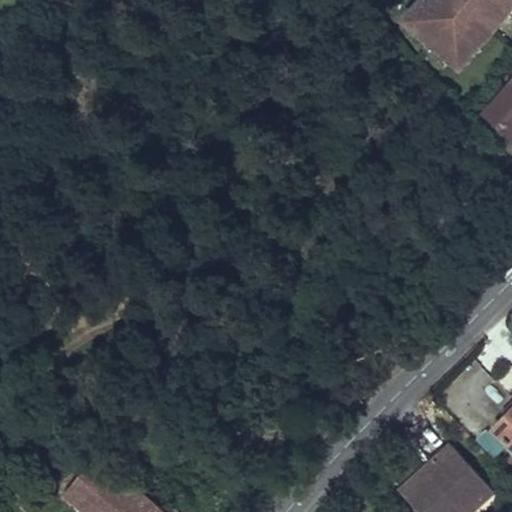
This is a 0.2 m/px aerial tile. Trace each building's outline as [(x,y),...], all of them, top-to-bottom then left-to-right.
[(461,66),(511,4),(511,0),(420,0),(405,19),(461,66)] [(511,83),(485,115),(511,138),(511,83)] [(507,413),(492,429),(511,448),(511,411),(509,414),(507,413)] [(451,443),(432,460),(437,467),(431,473),(425,466),(409,481),(419,492),(409,501),(418,511),(459,511),(469,503),(475,509),(495,491),(451,443)] [(83,511),(161,511),(96,455),(62,495),(83,511)] [(425,466),(431,473),(437,467),(432,460),(425,466)] [(409,481),(399,490),(409,501),(419,492),(409,481)] [(469,503),(459,511),(471,511),(475,509),(469,503)]
